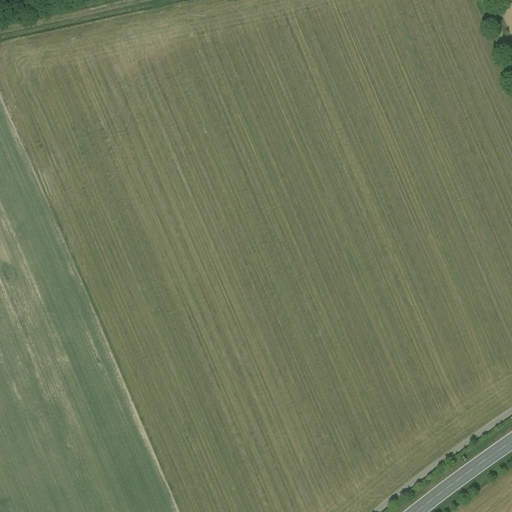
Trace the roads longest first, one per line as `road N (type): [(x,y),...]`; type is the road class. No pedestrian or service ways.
road 1 (track): [(511,62),(485,0),(138,0),(0,30)]
road 2 (primary): [(511,440),(416,511)]
